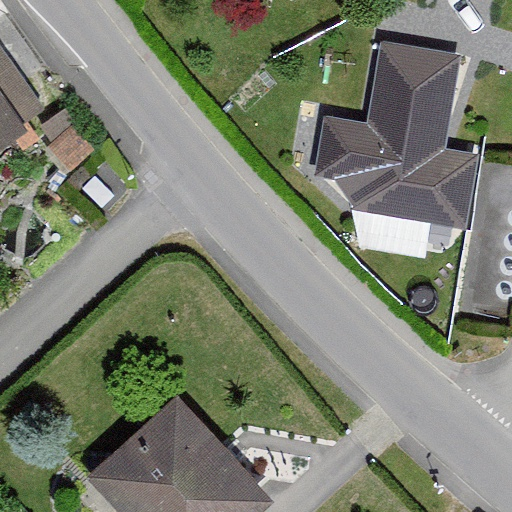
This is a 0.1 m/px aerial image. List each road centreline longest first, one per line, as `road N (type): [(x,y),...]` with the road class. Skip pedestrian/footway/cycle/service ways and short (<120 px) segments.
road 1 (tertiary): [(503,468),(326,305),(197,162)]
road 2 (residential): [(197,162),(0,347)]
road 3 (tertiary): [(197,162),(68,0)]
